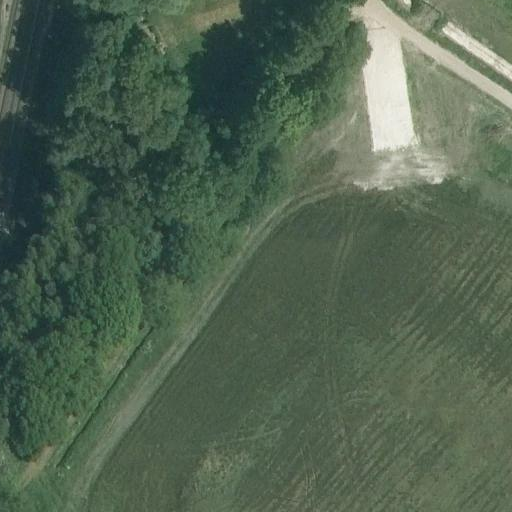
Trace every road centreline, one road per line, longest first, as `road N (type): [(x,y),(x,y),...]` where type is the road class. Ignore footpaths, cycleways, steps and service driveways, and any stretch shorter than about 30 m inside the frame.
road 1 (track): [(355,0),(17,489)]
road 2 (track): [(362,0),(511,102)]
